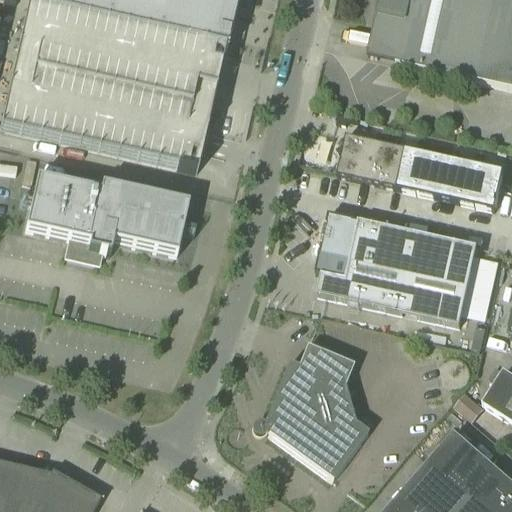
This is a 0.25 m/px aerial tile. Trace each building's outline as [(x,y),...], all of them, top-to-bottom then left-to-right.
[(237,0),(43,0),(41,11),(27,8),(14,71),(12,70),(0,123),(0,134),(196,178),(223,53),(226,54),(237,0)] [(511,0),(380,0),(376,20),(377,21),(376,25),(375,25),(374,29),(376,29),(377,26),(404,32),(396,69),(511,94),(511,0)] [(337,120),(335,128),(345,130),(347,122),(337,120)] [(342,156),(336,160),(340,166),(337,181),(396,194),(404,155),(345,142),(342,156)] [(187,210),(101,191),(100,190),(98,198),(35,184),(23,235),(68,245),(65,260),(92,267),(94,258),(108,261),(111,247),(175,261),(187,210)] [(476,253),(356,226),(328,220),(315,278),(322,280),(317,300),(459,331),(476,253)] [(268,438),(266,440),(331,487),(366,439),(353,429),(343,393),(351,372),(305,352),(297,373),(287,369),(263,428),(265,429),(268,438)] [(511,382),(503,377),(481,410),(511,430),(511,382)] [(452,412),(471,428),(482,414),(464,398),(452,412)] [(511,511),(511,488),(453,438),(389,511),(511,511)] [(0,511),(30,511),(39,497),(48,480),(0,468),(0,511)] [(94,511),(99,505),(50,477),(48,480),(39,497),(30,511),(94,511)]
